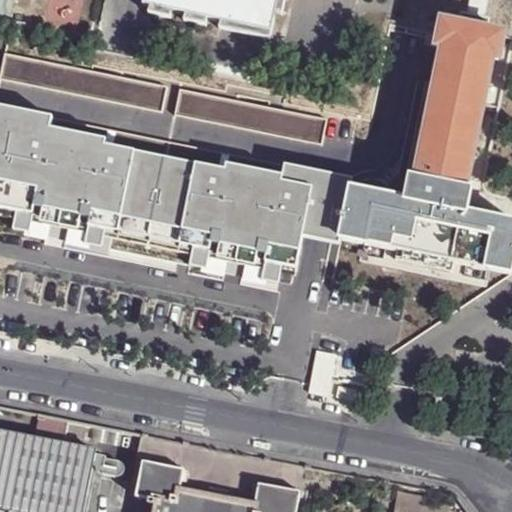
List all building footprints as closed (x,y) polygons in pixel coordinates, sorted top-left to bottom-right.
[(142,0),(141,9),(148,11),(147,17),(169,21),(170,15),(184,18),(182,24),(204,29),(205,23),(219,26),(217,32),(268,42),(274,16),(280,17),(283,0),(142,0)] [(471,0),(468,15),(482,18),(486,0),(471,0)] [(455,263),(511,274),(511,272),(511,222),(467,213),(472,191),(465,189),(492,58),(499,59),(503,34),(486,31),(488,19),(482,18),(468,15),(462,14),(459,26),(442,22),(437,47),(443,48),(416,179),(411,178),(406,201),(352,190),(341,239),(398,251),(396,260),(453,272),(455,263)] [(0,210),(296,270),(303,237),(340,246),(341,239),(352,190),(353,180),(288,167),(284,178),(226,166),(226,171),(103,148),(105,141),(49,131),(52,121),(0,110),(0,210)] [(69,422),(39,417),(38,423),(34,443),(0,436),(0,510),(9,511),(84,511),(96,455),(63,448),(69,422)] [(297,511),(301,494),(259,486),(254,509),(211,500),(181,494),(186,471),(143,463),(136,498),(155,503),(153,511),(297,511)] [(395,492),(394,511),(447,511),(448,495),(395,492)]
